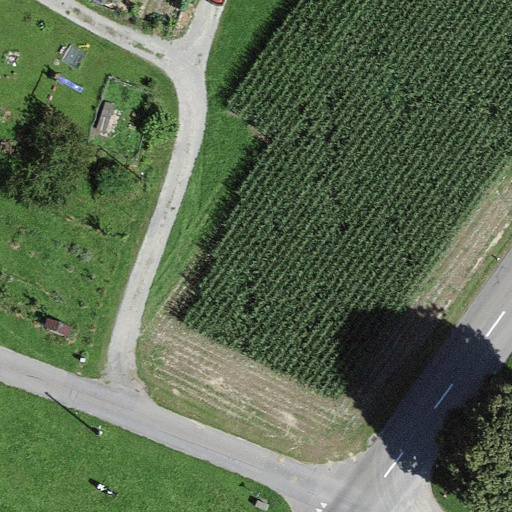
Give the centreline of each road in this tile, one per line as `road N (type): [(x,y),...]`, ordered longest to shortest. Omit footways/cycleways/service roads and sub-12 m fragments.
road 1 (track): [(55,0),(169,63),(195,88),(199,108),(198,135),(127,315),(123,380),(136,418)]
road 2 (tertiary): [(511,306),(362,511)]
